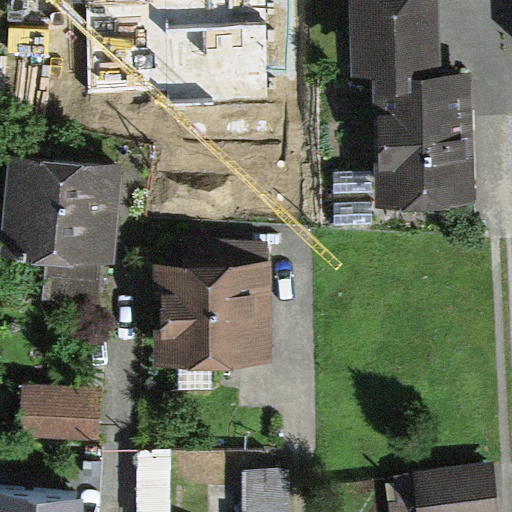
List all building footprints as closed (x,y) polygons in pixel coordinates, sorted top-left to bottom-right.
[(87,0),(91,91),(173,88),(173,106),(273,103),(269,0),(87,0)] [(436,0),(346,0),(348,79),(373,79),(374,211),(471,210),(470,75),(437,75),(436,0)] [(120,170),(13,164),(7,259),(115,265),(120,170)] [(271,363),(270,239),(156,240),(157,365),(271,363)] [(106,267),(42,266),(42,309),(106,310),(106,267)] [(98,388),(27,385),(25,432),(96,435),(98,388)] [(500,511),(492,459),(384,476),(389,511),(500,511)] [(285,511),(286,470),(240,470),(240,511),(285,511)] [(81,511),(83,498),(0,493),(0,511),(81,511)]
